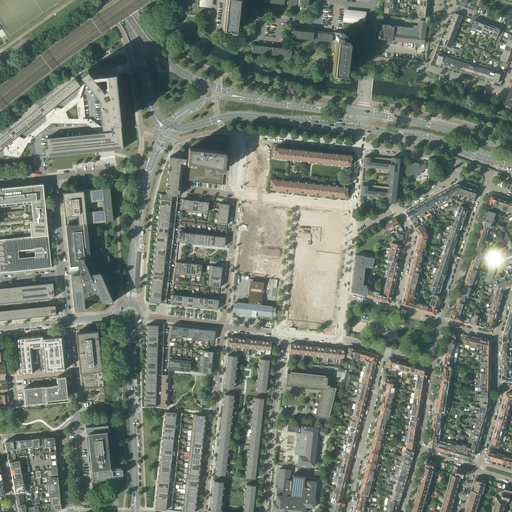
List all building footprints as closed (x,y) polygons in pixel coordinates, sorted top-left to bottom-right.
[(226,9),(226,10),(225,16),(225,22),(225,23),(224,29),(229,30),(231,30),(236,30),(236,31),(236,30),(236,25),(237,23),(237,18),(237,16),(238,12),(238,10),(238,6),(239,4),(239,0),(227,0),(227,3),(227,4),(226,9)] [(296,0),(297,0),(296,6),(296,5),(300,5),(300,9),(300,10),(301,10),(302,10),(303,9),(303,5),(307,6),(307,0),(296,0)] [(363,12),(346,10),(346,12),(346,16),(344,16),(343,21),(363,24),(364,21),(364,18),(362,18),(363,14),(363,12)] [(454,13),(452,18),(460,22),(463,16),(454,13)] [(452,18),(450,23),(459,27),(460,22),(452,18)] [(476,32),(477,29),(480,21),(475,19),(471,30),(476,32)] [(419,21),(418,26),(414,26),(414,28),(395,26),(391,26),(381,24),(379,34),(378,43),(393,44),(393,41),(425,44),(426,36),(426,35),(427,22),(419,21)] [(477,29),(482,31),(485,23),(480,21),(477,29)] [(450,23),(448,28),(457,32),(459,27),(450,23)] [(482,31),(487,33),(490,25),(485,23),(482,31)] [(487,33),(492,35),(495,27),(490,25),(487,33)] [(495,27),(492,35),(491,38),(496,40),(501,29),(495,27)] [(448,28),(446,33),(455,37),(457,32),(448,28)] [(289,33),(293,34),(292,38),(331,42),(332,34),(328,34),(326,34),(326,33),(322,33),(322,34),(319,33),(316,32),(316,33),(313,33),(313,32),(309,32),(306,32),(306,31),(303,31),(303,32),(300,31),(296,30),(296,31),(294,31),(294,30),(293,30),(293,31),(289,30),(288,31),(288,32),(288,33),(289,33)] [(340,40),(340,41),(337,41),(337,42),(336,47),(333,74),(345,75),(346,66),(348,48),(349,42),(347,42),(349,32),(348,32),(345,31),(342,31),(341,31),(341,33),(340,33),(339,36),(336,35),(336,36),(335,36),(335,39),(336,39),(338,39),(340,40)] [(446,33),(444,39),(453,42),(455,37),(446,33)] [(453,42),(444,39),(442,44),(453,48),(455,43),(453,42)] [(265,46),(265,47),(262,47),(262,46),(259,46),(256,46),(256,45),(252,45),(251,53),(290,57),(291,53),(294,53),(295,53),(296,53),(296,52),(296,51),(295,50),(291,50),(291,49),(291,50),(288,49),(284,48),(284,49),(282,49),(282,48),(278,48),(275,48),(275,47),(272,47),(272,48),(269,47),(265,46)] [(511,53),(504,50),(502,55),(511,58),(511,54),(511,53)] [(436,63),(441,65),(444,55),(445,54),(439,52),(436,63)] [(441,65),(447,67),(450,56),(444,55),(441,65)] [(511,58),(502,55),(500,60),(509,63),(511,58)] [(447,67),(451,68),(455,57),(450,56),(447,67)] [(451,68),(457,70),(460,59),(455,57),(451,68)] [(457,70),(462,72),(465,61),(460,59),(457,70)] [(462,72),(467,73),(470,62),(465,61),(462,72)] [(467,73),(472,75),(476,64),(470,62),(467,73)] [(472,75),(477,76),(480,68),(481,65),(480,65),(476,63),(476,64),(472,75)] [(477,76),(483,78),(486,67),(486,66),(481,65),(480,68),(477,76)] [(483,78),(488,80),(490,71),(491,69),(491,68),(487,67),(486,67),(483,78)] [(46,138),(47,148),(44,148),(45,156),(123,148),(115,72),(106,73),(108,86),(103,89),(87,68),(80,74),(99,97),(102,132),(46,138)] [(496,73),(493,81),(498,83),(499,81),(501,82),(504,74),(501,73),(500,74),(496,73)] [(0,148),(3,147),(17,135),(20,133),(44,114),(53,107),(78,86),(80,84),(78,82),(77,81),(75,77),(72,79),(72,80),(71,81),(44,102),(7,132),(0,137),(0,148)] [(248,161),(246,187),(263,189),(268,147),(250,145),(249,154),(250,154),(249,162),(248,161)] [(187,158),(186,158),(185,163),(183,163),(181,180),(222,185),(226,154),(226,153),(225,152),(224,151),(223,151),(191,147),(190,148),(189,148),(189,149),(188,149),(188,150),(187,158)] [(274,157),(282,158),(288,159),(290,159),(303,160),(305,161),(305,160),(318,162),(320,162),(334,164),(335,164),(336,164),(349,165),(350,165),(351,159),(351,157),(351,155),(350,155),(345,155),(342,154),(336,154),(335,153),(335,154),(330,153),(328,153),(327,153),(321,152),(320,152),(314,152),(314,151),(311,151),(306,151),(306,150),(304,150),(299,150),(298,150),(296,149),(290,149),(289,148),(289,149),(284,148),(281,148),(274,147),(274,149),(274,150),(273,157),(274,157)] [(170,156),(166,194),(172,195),(179,196),(181,180),(183,163),(185,163),(186,158),(170,156)] [(392,159),(371,156),(370,157),(365,157),(364,166),(391,169),(390,171),(391,171),(389,187),(368,185),(368,186),(362,185),(361,195),(371,196),(371,197),(373,197),(373,196),(377,196),(377,198),(380,198),(380,197),(384,197),(384,198),(386,199),(386,197),(388,197),(388,202),(396,203),(399,172),(400,164),(401,158),(393,157),(392,159)] [(407,166),(400,164),(399,172),(404,172),(404,177),(406,177),(406,178),(406,177),(410,178),(411,178),(411,177),(415,177),(415,176),(419,175),(418,174),(422,172),(422,171),(425,168),(424,168),(425,166),(421,163),(420,164),(419,164),(419,163),(418,163),(417,163),(416,163),(415,162),(414,162),(413,162),(412,162),(411,162),(410,162),(410,163),(409,163),(408,163),(408,164),(407,165),(407,166)] [(330,196),(331,196),(332,196),(335,196),(335,195),(337,195),(337,197),(338,197),(340,197),(340,196),(343,196),(343,197),(346,198),(347,198),(347,196),(347,195),(348,188),(346,187),(346,188),(344,187),(344,186),(343,186),(343,187),(337,187),(337,185),(336,185),(336,186),(333,186),(332,186),(331,186),(329,186),(329,185),(328,184),(328,186),(321,185),(321,184),(320,184),(320,185),(318,185),(318,184),(316,184),(313,184),(313,183),(312,184),(306,183),(306,182),(305,182),(305,183),(303,183),(302,183),(301,183),(298,182),(298,181),(297,181),(297,182),(291,182),(291,180),(290,180),(290,182),(287,181),(286,181),(285,181),(283,181),(283,180),(282,179),(282,181),(275,180),(275,179),(274,180),(272,180),(272,179),(271,179),(270,187),(270,188),(270,189),(270,190),(270,189),(273,190),(274,190),(274,188),(276,189),(276,190),(276,191),(279,191),(279,190),(279,189),(281,189),(281,191),(282,191),(285,191),(284,191),(286,191),(289,191),(289,190),(291,190),(291,192),(292,192),(294,192),(294,191),(297,191),(297,192),(300,193),(301,193),(304,193),(304,192),(307,192),(307,193),(307,194),(309,194),(310,194),(312,194),(315,194),(315,195),(316,195),(316,194),(319,195),(320,195),(320,193),(322,194),(322,195),(322,196),(325,196),(325,195),(325,194),(327,194),(327,196),(328,196),(331,196),(330,196)] [(0,272),(51,267),(48,234),(46,235),(0,239),(0,238),(37,235),(43,234),(42,231),(46,231),(47,231),(46,218),(43,183),(35,184),(7,187),(0,187),(0,272)] [(453,186),(451,187),(455,195),(459,193),(460,194),(461,194),(462,192),(461,191),(462,189),(463,186),(458,184),(457,184),(456,185),(454,186),(453,186)] [(465,187),(463,186),(462,189),(461,191),(462,192),(461,194),(460,194),(459,197),(462,198),(463,195),(465,196),(468,187),(466,186),(465,187)] [(66,226),(67,226),(67,225),(86,224),(87,224),(112,221),(108,187),(62,192),(66,226)] [(474,190),(473,189),(472,192),(471,192),(470,195),(471,195),(470,198),(469,200),(471,201),(471,200),(474,201),(477,191),(477,190),(475,190),(474,190)] [(444,191),(442,192),(446,200),(449,199),(450,202),(452,201),(451,198),(450,195),(449,196),(448,193),(447,190),(445,191),(444,191)] [(440,194),(438,195),(439,198),(440,201),(441,200),(442,202),(442,203),(443,205),(445,204),(448,203),(446,200),(442,192),(440,193),(440,194)] [(435,196),(433,197),(438,205),(440,204),(441,206),(443,205),(442,203),(442,202),(441,200),(440,201),(439,198),(438,195),(436,196),(435,196)] [(492,210),(494,206),(493,206),(495,202),(496,200),(496,199),(496,197),(495,197),(494,196),(493,195),(492,196),(489,204),(491,205),(491,208),(488,207),(487,210),(492,212),(492,210)] [(431,199),(429,200),(431,203),(430,203),(432,205),(434,207),(433,207),(435,210),(437,209),(435,206),(438,205),(433,197),(431,198),(431,199)] [(426,201),(424,202),(428,210),(431,208),(432,211),(435,210),(433,207),(434,207),(432,205),(430,203),(431,203),(429,200),(427,201),(426,201)] [(502,211),(507,212),(510,202),(510,201),(508,201),(507,201),(506,201),(505,203),(504,206),(504,205),(503,208),(502,211)] [(422,204),(420,205),(422,208),(421,208),(422,210),(423,210),(424,212),(426,215),(428,214),(426,211),(428,210),(424,202),(422,203),(422,204)] [(418,205),(416,206),(420,214),(421,217),(424,216),(426,215),(424,212),(423,210),(422,210),(421,208),(422,208),(420,205),(419,206),(418,205)] [(413,208),(411,209),(413,212),(414,215),(415,214),(416,216),(415,217),(417,220),(419,218),(417,216),(420,214),(416,206),(413,208)] [(460,206),(458,212),(466,214),(468,211),(467,210),(468,208),(460,206)] [(245,208),(244,219),(267,221),(264,247),(281,249),(285,212),(245,208)] [(413,212),(411,209),(410,210),(409,210),(407,211),(407,212),(412,221),(415,220),(415,221),(417,220),(415,217),(416,216),(415,214),(414,215),(413,212)] [(493,212),(492,212),(487,210),(485,215),(495,219),(496,216),(495,216),(496,213),(493,212)] [(456,217),(464,220),(464,218),(465,218),(466,214),(458,212),(457,215),(456,217)] [(301,214),(300,225),(324,227),(321,253),(339,255),(343,218),(301,214)] [(393,219),(391,220),(395,228),(396,229),(401,227),(396,217),(395,218),(394,218),(393,219)] [(456,217),(454,223),(463,226),(464,222),(463,222),(464,220),(456,217)] [(395,228),(391,220),(389,221),(388,221),(387,222),(387,223),(386,223),(390,232),(394,230),(393,229),(395,228)] [(489,227),(493,228),(493,227),(492,226),(491,225),(491,223),(492,223),(483,220),(482,225),(489,227)] [(463,226),(454,223),(453,226),(451,226),(450,228),(452,229),(460,231),(461,229),(463,226)] [(67,225),(67,226),(66,226),(67,232),(67,233),(67,236),(67,239),(68,239),(68,245),(68,251),(69,251),(69,252),(70,258),(70,264),(71,264),(71,265),(77,264),(77,266),(77,267),(76,267),(76,268),(76,269),(76,270),(77,270),(78,270),(78,274),(71,274),(73,296),(74,308),(74,311),(85,310),(85,306),(84,297),(99,295),(100,297),(101,301),(113,302),(110,294),(113,294),(109,256),(90,258),(89,256),(91,256),(88,230),(87,231),(87,230),(86,224),(67,225)] [(419,234),(427,230),(424,224),(416,229),(417,229),(417,230),(417,231),(418,232),(419,234)] [(507,228),(503,226),(500,225),(504,235),(509,232),(509,231),(507,228)] [(450,228),(448,234),(459,237),(460,233),(459,233),(460,231),(452,229),(450,228)] [(423,239),(430,235),(427,230),(419,234),(419,235),(420,236),(420,238),(423,239)] [(446,239),(449,240),(456,243),(457,241),(459,237),(448,234),(446,239)] [(419,243),(426,244),(427,245),(429,236),(430,235),(423,239),(420,238),(419,239),(419,240),(418,241),(419,242),(419,243)] [(444,245),(445,245),(455,249),(456,245),(455,245),(456,243),(449,240),(446,239),(444,245)] [(392,243),(391,248),(399,251),(399,250),(400,250),(400,248),(400,247),(400,245),(398,244),(399,241),(398,241),(396,240),(395,243),(392,243)] [(298,242),(290,321),(332,325),(337,275),(314,273),(317,244),(298,242)] [(443,251),(445,252),(453,255),(455,249),(445,245),(443,251)] [(492,257),(489,265),(511,254),(508,249),(492,257)] [(440,256),(442,257),(450,260),(451,258),(452,258),(453,255),(445,252),(443,255),(441,255),(440,256)] [(495,268),(508,261),(511,259),(511,253),(511,254),(489,265),(486,276),(485,278),(484,281),(491,283),(492,279),(495,268)] [(352,292),(367,296),(369,289),(368,289),(369,286),(366,285),(364,285),(366,267),(373,268),(376,257),(356,254),(352,292)] [(442,260),(441,263),(449,266),(450,262),(450,260),(442,257),(442,260)] [(479,264),(480,262),(472,259),(471,264),(483,268),(483,266),(479,264)] [(441,263),(439,269),(446,272),(447,269),(448,270),(449,266),(441,263)] [(436,268),(434,274),(445,278),(446,274),(446,273),(446,272),(439,269),(436,268)] [(476,273),(477,271),(469,268),(468,272),(479,276),(480,276),(481,274),(476,273)] [(388,276),(388,277),(396,279),(396,278),(397,278),(397,276),(397,275),(397,273),(389,271),(387,271),(385,276),(388,276)] [(445,278),(434,274),(432,280),(435,280),(443,283),(443,281),(444,281),(445,278)] [(491,283),(494,283),(497,284),(505,287),(506,289),(509,287),(505,278),(504,277),(501,279),(499,275),(492,279),(491,283)] [(474,281),(474,279),(467,276),(465,281),(477,285),(479,285),(479,284),(476,283),(477,282),(474,281)] [(255,316),(255,315),(271,316),(271,315),(274,316),(275,307),(272,307),(272,306),(260,305),(261,289),(264,290),(265,281),(249,279),(248,288),(251,288),(249,304),(237,302),(237,303),(234,303),(233,311),(236,312),(236,313),(251,314),(251,315),(255,316)] [(435,280),(433,286),(441,289),(443,285),(442,285),(443,283),(435,280)] [(385,287),(394,289),(393,289),(394,289),(395,287),(394,286),(395,284),(386,282),(384,281),(383,286),(385,287)] [(0,319),(51,315),(55,314),(56,314),(56,311),(55,305),(51,305),(50,304),(50,299),(50,298),(54,297),(54,295),(54,289),(53,282),(52,282),(0,287),(0,319)] [(494,283),(492,288),(504,292),(504,290),(506,289),(505,287),(497,284),(494,283)] [(441,289),(433,286),(431,292),(439,294),(439,292),(440,293),(441,289)] [(495,291),(494,294),(502,296),(504,292),(492,288),(492,290),(495,291)] [(376,299),(381,300),(383,294),(380,294),(380,291),(375,290),(373,296),(373,298),(375,299),(376,299)] [(383,294),(381,300),(382,300),(382,301),(384,302),(385,301),(391,303),(393,294),(392,294),(384,292),(383,295),(383,294)] [(414,309),(416,310),(419,302),(413,300),(414,295),(406,292),(406,293),(405,293),(405,295),(405,298),(404,298),(410,300),(413,300),(412,302),(411,308),(413,309),(414,309)] [(433,294),(431,300),(440,302),(441,299),(441,296),(433,294)] [(410,308),(411,308),(412,302),(410,302),(410,300),(404,298),(402,306),(407,307),(408,308),(409,308),(410,308)] [(429,307),(427,312),(428,313),(430,314),(431,313),(436,315),(438,307),(432,305),(431,307),(429,307)] [(480,321),(481,316),(482,315),(481,315),(481,316),(478,315),(478,314),(479,312),(476,311),(474,317),(472,316),(471,320),(470,324),(473,324),(473,323),(476,324),(476,325),(480,326),(480,321)] [(451,319),(451,320),(469,323),(470,319),(468,318),(466,318),(466,320),(462,320),(462,317),(460,317),(452,315),(451,318),(450,319),(451,319)] [(80,372),(88,371),(101,370),(97,330),(76,332),(80,372)] [(503,337),(503,342),(511,342),(511,336),(504,334),(503,337)] [(43,336),(19,338),(22,374),(32,373),(30,347),(43,346),(45,371),(65,369),(61,336),(43,338),(43,336)] [(476,348),(476,347),(478,338),(472,337),(470,347),(476,348)] [(482,349),(482,350),(483,349),(483,348),(491,348),(491,341),(484,339),(482,348),(481,348),(480,348),(482,349)] [(308,355),(308,346),(308,345),(308,346),(305,345),(302,345),(300,361),(303,361),(304,356),(304,354),(308,355)] [(352,357),(354,349),(355,349),(348,347),(348,350),(347,352),(346,353),(347,353),(346,357),(349,358),(349,359),(351,359),(352,358),(352,357)] [(338,349),(336,365),(339,365),(340,360),(339,360),(340,358),(343,358),(343,359),(343,358),(344,350),(344,349),(344,350),(338,349)] [(363,360),(364,360),(365,358),(366,358),(368,353),(363,351),(360,350),(358,359),(363,360)] [(366,361),(375,363),(377,355),(372,354),(372,353),(370,353),(369,353),(368,353),(366,358),(369,359),(369,361),(366,361)] [(224,387),(225,387),(233,388),(234,384),(235,384),(235,383),(234,383),(234,377),(236,377),(236,376),(235,376),(235,368),(237,368),(237,367),(236,367),(236,361),(237,361),(238,360),(236,360),(237,356),(228,355),(227,355),(227,362),(226,362),(226,361),(225,364),(225,365),(225,364),(226,364),(225,378),(224,378),(224,377),(223,380),(225,380),(224,387)] [(444,356),(443,365),(451,366),(452,363),(456,364),(456,362),(458,362),(458,361),(456,360),(457,357),(444,356)] [(268,382),(267,382),(268,369),(269,369),(270,366),(268,366),(269,360),(269,359),(269,360),(260,359),(260,358),(259,359),(260,359),(259,363),(258,363),(258,364),(259,364),(258,370),(257,370),(258,370),(257,379),(256,379),(256,380),(257,380),(257,386),(255,385),(255,386),(257,386),(256,390),(256,391),(265,391),(265,392),(266,392),(266,391),(266,385),(267,385),(268,382)] [(417,375),(416,376),(425,378),(427,370),(426,370),(426,368),(422,367),(420,366),(419,367),(418,372),(414,372),(414,374),(417,375)] [(294,371),(292,370),(292,371),(290,371),(289,372),(287,372),(286,384),(322,388),(315,415),(327,418),(327,416),(329,416),(329,414),(330,415),(330,412),(336,387),(333,387),(334,377),(325,376),(325,375),(294,371)] [(360,376),(360,377),(371,379),(371,378),(372,377),(371,376),(372,374),(363,372),(362,371),(361,372),(360,376)] [(53,387),(53,385),(47,386),(38,387),(38,388),(37,388),(36,387),(34,387),(34,388),(33,389),(33,387),(24,388),(24,391),(25,404),(26,404),(28,404),(32,403),(34,403),(35,403),(39,403),(41,402),(44,402),(47,402),(47,400),(58,399),(67,398),(68,398),(67,388),(66,387),(66,386),(66,382),(65,376),(57,377),(58,385),(58,386),(57,386),(57,385),(54,385),(54,387),(53,387)] [(359,382),(361,382),(369,385),(370,382),(371,380),(370,380),(371,379),(360,377),(359,377),(358,381),(359,382)] [(383,385),(386,385),(394,387),(396,380),(395,380),(390,379),(384,377),(383,380),(384,380),(383,385)] [(220,435),(219,439),(218,449),(218,448),(217,451),(218,451),(217,464),(216,464),(215,467),(216,467),(216,474),(225,475),(226,470),(227,470),(227,468),(226,468),(226,464),(228,464),(228,463),(226,463),(227,454),(229,455),(229,454),(227,454),(228,448),(229,448),(229,447),(228,447),(229,439),(230,439),(230,438),(229,438),(230,432),(231,432),(231,431),(230,431),(231,423),(232,423),(232,422),(231,422),(232,416),(233,416),(233,415),(232,415),(233,407),(234,407),(234,406),(233,406),(233,400),(235,400),(235,399),(233,399),(234,395),(225,394),(224,394),(224,401),(223,401),(222,404),(223,404),(222,417),(221,417),(221,416),(220,420),(220,419),(222,420),(220,433),(219,433),(220,432),(219,432),(218,435),(218,436),(218,435),(220,435)] [(248,452),(248,453),(248,456),(247,456),(246,457),(248,457),(247,465),(246,465),(245,468),(247,468),(246,472),(245,472),(245,473),(246,473),(246,477),(245,477),(246,477),(255,478),(256,472),(257,469),(256,469),(257,462),(257,456),(258,456),(259,453),(258,453),(258,446),(259,446),(259,440),(260,440),(261,437),(259,437),(260,430),(261,424),(262,424),(263,421),(262,421),(261,421),(262,414),(263,408),(264,405),(263,405),(264,399),(264,398),(263,398),(254,397),(254,398),(254,402),(253,402),(252,402),(254,403),(253,408),(252,408),(252,409),(253,409),(252,418),(251,418),(252,418),(251,424),(250,424),(250,425),(251,425),(250,434),(249,433),(249,434),(250,434),(250,440),(248,440),(248,441),(249,441),(249,449),(247,449),(247,452),(248,452)] [(478,414),(478,416),(486,419),(488,413),(474,409),(473,412),(478,414)] [(471,417),(471,420),(484,424),(486,419),(478,416),(476,416),(476,418),(471,417)] [(475,425),(474,427),(483,430),(484,424),(471,420),(470,423),(475,425)] [(97,471),(98,477),(123,474),(122,468),(121,468),(120,467),(121,467),(111,468),(107,433),(106,430),(108,430),(108,424),(101,425),(97,421),(96,422),(99,425),(85,426),(86,432),(86,435),(88,435),(89,451),(89,452),(89,451),(88,451),(89,456),(88,456),(89,457),(89,461),(90,470),(97,469),(97,471)] [(308,465),(313,465),(314,465),(317,434),(326,435),(327,428),(301,425),(301,429),(298,429),(298,425),(288,424),(287,424),(287,431),(288,431),(297,432),(300,432),(301,433),(302,443),(302,447),(298,455),(297,464),(308,465)] [(346,433),(345,436),(356,438),(356,437),(357,436),(358,433),(348,431),(346,430),(345,433),(346,433)] [(471,436),(470,438),(474,439),(473,441),(475,442),(475,444),(479,445),(481,435),(470,432),(469,436),(471,436)] [(50,454),(56,454),(54,436),(45,437),(46,446),(49,445),(49,451),(50,454)] [(32,447),(39,446),(39,438),(31,439),(32,447)] [(430,446),(438,449),(440,442),(438,439),(431,438),(430,446)] [(473,442),(471,448),(470,454),(476,455),(479,445),(475,444),(475,442),(473,441),(474,439),(470,438),(469,438),(468,441),(473,442)] [(444,450),(449,452),(452,441),(450,441),(450,442),(447,440),(446,442),(444,450)] [(7,450),(14,449),(13,441),(5,441),(7,450)] [(449,452),(454,453),(457,444),(457,443),(452,441),(449,452)] [(454,453),(463,456),(464,451),(462,450),(463,445),(460,445),(457,444),(454,453)] [(464,451),(463,456),(469,457),(470,454),(471,448),(466,446),(466,445),(463,444),(462,450),(464,451)] [(403,451),(401,456),(411,459),(412,454),(403,451)] [(341,459),(340,461),(349,464),(349,463),(350,463),(351,461),(350,460),(351,459),(340,456),(336,455),(336,457),(340,458),(341,459)] [(402,458),(401,462),(409,465),(411,459),(401,456),(398,455),(397,458),(401,459),(401,458),(402,458)] [(367,461),(367,463),(377,466),(378,464),(377,464),(377,461),(368,458),(368,459),(367,461)] [(433,469),(435,461),(436,461),(435,461),(434,461),(433,461),(433,460),(431,459),(430,460),(429,460),(428,459),(427,459),(428,459),(427,461),(426,462),(425,464),(426,465),(426,466),(425,467),(433,469)] [(10,468),(12,475),(21,473),(20,466),(10,468)] [(396,469),(395,472),(398,473),(406,476),(408,470),(399,468),(394,466),(394,468),(396,469)] [(424,467),(422,474),(432,477),(435,470),(433,469),(425,467),(424,467)] [(451,474),(461,477),(463,478),(465,469),(456,467),(454,475),(451,474)] [(273,502),(273,504),(272,511),(280,511),(279,511),(304,511),(305,506),(314,507),(315,499),(314,499),(316,481),(307,480),(307,481),(304,481),(305,476),(292,474),(291,479),(289,479),(290,469),(279,468),(277,487),(278,487),(277,495),(276,495),(276,496),(277,496),(277,502),(275,502),(273,502)] [(398,473),(395,472),(394,476),(392,475),(388,474),(387,476),(391,477),(405,481),(406,476),(398,473)] [(422,474),(420,482),(430,485),(432,477),(422,474)] [(451,474),(449,482),(459,485),(461,477),(451,474)] [(46,477),(47,484),(59,483),(58,476),(48,477),(46,477)] [(335,482),(344,484),(344,483),(345,483),(345,481),(345,479),(335,476),(334,476),(333,481),(335,482)] [(13,480),(14,486),(25,483),(24,477),(22,478),(13,480)] [(396,480),(395,484),(403,487),(405,481),(391,477),(391,479),(395,480),(395,479),(396,480)] [(478,477),(476,483),(486,486),(486,485),(485,485),(487,479),(478,477)] [(214,481),(213,488),(212,487),(211,490),(213,490),(211,503),(209,506),(210,506),(211,506),(210,511),(219,511),(220,509),(221,509),(220,509),(221,503),(222,503),(222,502),(221,502),(222,493),(223,494),(223,493),(222,493),(223,487),(224,487),(224,486),(223,486),(223,482),(214,481)] [(420,482),(418,489),(428,492),(430,485),(420,482)] [(449,482),(446,490),(457,493),(459,485),(449,482)] [(25,483),(14,486),(15,493),(22,491),(25,491),(26,491),(27,490),(25,483)] [(48,492),(50,491),(60,490),(59,483),(47,484),(48,492)] [(476,483),(474,491),(483,494),(486,486),(476,483)] [(244,505),(243,508),(243,511),(242,511),(243,511),(242,511),(252,511),(253,511),(254,508),(253,508),(254,502),(254,501),(254,495),(255,495),(256,492),(255,492),(255,486),(255,485),(254,485),(246,484),(246,485),(246,488),(244,488),(244,489),(245,489),(245,495),(244,495),(243,496),(245,496),(244,504),(243,504),(242,505),(244,505)] [(384,487),(388,488),(402,492),(403,487),(395,484),(393,484),(392,487),(388,486),(385,485),(384,487)] [(387,497),(388,497),(399,500),(399,501),(402,492),(388,488),(387,490),(391,491),(392,490),(393,490),(392,495),(388,493),(387,497)] [(418,489),(416,497),(426,500),(428,492),(418,489)] [(446,490),(444,497),(454,500),(457,493),(446,490)] [(472,490),(470,498),(480,501),(482,493),(483,494),(474,491),(472,490)] [(504,491),(503,493),(501,493),(500,495),(502,497),(501,498),(497,497),(497,498),(507,501),(509,501),(511,493),(504,491)] [(25,511),(22,493),(15,495),(17,505),(18,511),(25,511)] [(386,505),(388,506),(396,508),(397,508),(398,506),(397,505),(399,500),(388,497),(386,505)] [(416,497),(413,505),(424,508),(426,500),(416,497)] [(444,497),(442,505),(452,508),(454,500),(444,497)] [(470,498),(468,505),(477,508),(480,501),(470,498)] [(497,498),(495,505),(505,508),(507,501),(497,498)] [(61,503),(51,504),(52,511),(61,509),(61,503)]
